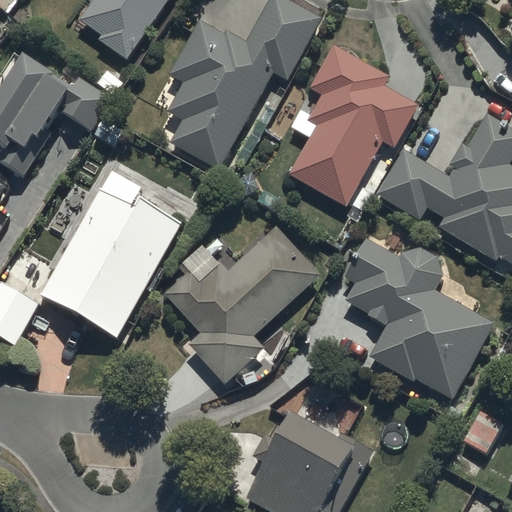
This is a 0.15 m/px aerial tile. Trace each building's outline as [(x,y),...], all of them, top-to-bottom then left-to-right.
[(98,0),(82,24),(129,57),(169,0),(98,0)] [(172,142),(221,168),(276,68),(292,76),(324,16),(294,0),(267,0),(244,43),(202,20),(173,74),(186,81),(170,111),(184,119),(172,142)] [(292,173),(349,205),(385,141),(396,147),(421,104),(387,85),(392,76),(337,44),(313,87),(324,93),(310,119),(318,126),(292,173)] [(29,63),(0,106),(0,144),(6,149),(0,157),(0,165),(17,177),(61,112),(92,133),(115,99),(79,75),(69,90),(29,63)] [(408,148),(381,194),(511,268),(511,164),(511,161),(511,127),(490,115),(455,175),(408,148)] [(45,301),(119,341),(184,221),(110,181),(45,301)] [(266,347),(255,335),(324,273),(278,222),(228,268),(215,254),(169,295),(203,332),(191,342),(228,382),(266,347)] [(390,324),(373,353),(456,400),(499,324),(437,290),(447,272),(442,255),(424,245),(398,252),(369,236),(347,276),(358,282),(348,300),(390,324)] [(1,285),(0,286),(0,336),(17,346),(40,306),(1,285)] [(246,498),(270,511),(342,511),(376,451),(297,407),(246,498)] [(488,455),(503,425),(479,412),(463,442),(488,455)]
